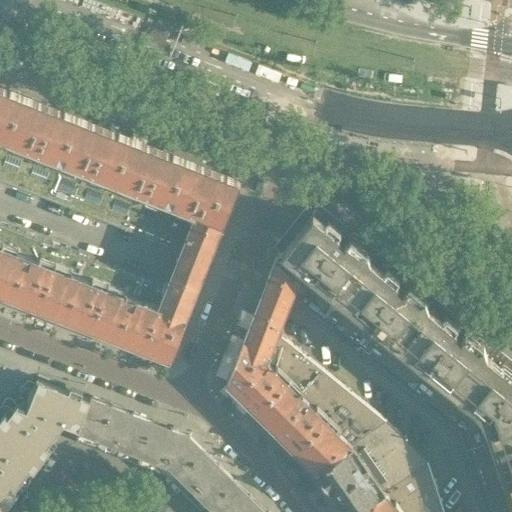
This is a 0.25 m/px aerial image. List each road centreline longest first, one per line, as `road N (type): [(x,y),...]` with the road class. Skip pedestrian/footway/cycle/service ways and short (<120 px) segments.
road 1 (secondary): [(58,0),(292,100),(376,121),(511,129)]
road 2 (residential): [(228,290),(283,312),(444,440),(467,511)]
road 3 (residential): [(0,200),(228,290)]
road 4 (residential): [(188,396),(0,326)]
road 5 (residential): [(178,511),(141,478),(73,452),(22,511)]
road 6 (secondary): [(511,46),(320,0)]
road 7 (residential): [(304,511),(188,396)]
